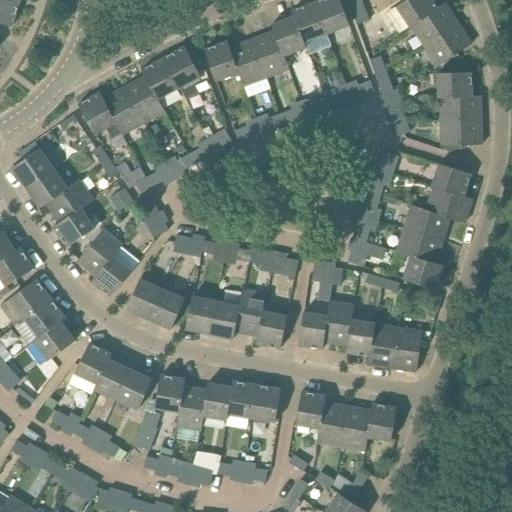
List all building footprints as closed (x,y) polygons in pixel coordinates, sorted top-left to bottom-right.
[(0,0),(0,22),(12,27),(20,3),(7,0),(0,0)] [(350,26),(341,1),(340,0),(321,0),(316,2),(328,34),(350,26)] [(370,21),(367,13),(362,0),(348,0),(358,25),(370,21)] [(410,26),(438,8),(433,0),(406,0),(397,6),(410,26)] [(306,42),(328,34),(316,2),(293,11),(295,16),(306,42)] [(425,46),(459,23),(445,3),(438,8),(410,26),(411,27),(412,26),(425,46)] [(308,48),(306,42),(295,16),(272,25),(275,31),(285,57),(308,48)] [(472,44),(459,23),(425,46),(438,66),(472,44)] [(290,70),(285,57),(275,31),(253,39),(267,79),(290,70)] [(244,88),(267,79),(253,39),(231,47),(239,74),(244,88)] [(239,74),(231,47),(228,41),(205,50),(217,82),(239,74)] [(202,77),(195,64),(185,46),(164,58),(181,89),(202,77)] [(375,72),(386,68),(381,56),(371,60),(375,72)] [(160,100),(181,89),(164,58),(142,70),(146,76),(160,100)] [(379,83),(390,79),(386,68),(375,72),(379,83)] [(440,97),(473,96),(472,72),(439,73),(440,97)] [(146,76),(125,87),(145,124),(167,113),(160,100),(146,76)] [(379,83),(384,94),(394,90),(390,79),(379,83)] [(363,95),(375,91),(371,80),(359,85),(363,95)] [(124,136),(145,125),(145,124),(125,87),(104,99),(122,134),(124,136)] [(122,134),(104,99),(101,92),(79,104),(96,135),(107,128),(113,139),(122,134)] [(338,94),(326,98),(330,108),(341,104),(338,94)] [(441,121),(482,120),(481,95),(473,96),(440,97),(440,99),(441,121)] [(318,113),(330,108),(326,98),(314,103),(318,113)] [(285,124),(296,120),(292,110),(281,114),(285,124)] [(395,126),(406,122),(402,111),(391,115),(395,126)] [(65,131),(79,121),(74,114),(60,124),(65,131)] [(273,129),(285,124),(281,114),(269,118),(273,129)] [(442,146),(467,145),(483,144),(482,120),(441,121),(442,146)] [(399,136),(410,132),(406,122),(395,126),(399,136)] [(156,125),(150,129),(154,137),(161,133),(156,125)] [(240,141),(251,137),(247,126),(236,131),(240,141)] [(233,143),(226,129),(225,129),(218,133),(226,147),(233,143)] [(103,165),(110,160),(100,146),(94,151),(103,165)] [(55,169),(52,165),(41,148),(13,167),(27,187),(55,169)] [(195,164),(205,159),(205,158),(200,149),(189,154),(195,164)] [(383,152),(381,160),(396,164),(399,156),(383,152)] [(184,170),(195,164),(189,154),(178,160),(176,156),(165,161),(176,180),(186,174),(184,170)] [(110,160),(103,165),(113,178),(120,174),(110,160)] [(472,173),(459,169),(440,163),(432,188),(433,188),(465,196),(472,173)] [(47,204),(68,188),(55,169),(27,187),(41,208),(47,204)] [(153,187),(163,182),(163,181),(158,172),(147,177),(153,187)] [(142,193),(153,187),(147,177),(136,183),(142,193)] [(94,201),(81,180),(80,180),(68,188),(47,204),(60,223),(82,209),(94,201)] [(370,193),(381,197),(384,185),(374,182),(370,193)] [(119,212),(134,202),(124,188),(110,198),(119,212)] [(473,199),(465,196),(433,188),(427,210),(451,218),(466,223),(473,199)] [(381,197),(370,193),(367,205),(377,208),(381,197)] [(160,212),(154,202),(144,207),(150,218),(160,212)] [(451,218),(412,205),(404,229),(444,240),(451,218)] [(68,247),(85,236),(95,228),(82,209),(60,223),(54,227),(68,247)] [(169,230),(166,223),(165,223),(151,231),(155,238),(169,230)] [(370,231),(360,227),(356,239),(367,242),(370,231)] [(123,245),(122,244),(104,229),(90,245),(78,261),(97,276),(114,256),(123,245)] [(437,263),(444,240),(404,229),(397,252),(411,256),(437,263)] [(0,261),(16,250),(3,230),(0,232),(0,261)] [(182,253),(186,237),(177,235),(174,251),(182,253)] [(194,238),(192,238),(186,237),(182,253),(190,255),(194,238)] [(217,243),(205,241),(203,252),(215,254),(217,243)] [(16,250),(0,261),(0,278),(6,287),(31,271),(35,268),(21,247),(16,250)] [(252,251),(239,248),(237,259),(250,262),(252,251)] [(264,254),(252,251),(250,262),(262,265),(264,254)] [(360,265),(362,257),(352,253),(349,262),(360,265)] [(133,271),(117,259),(114,256),(97,276),(92,282),(112,297),(133,271)] [(443,265),(437,263),(411,256),(404,279),(436,289),(443,265)] [(299,261),(286,258),(283,275),(295,278),(299,261)] [(324,266),(316,265),(313,281),(321,283),(324,266)] [(341,285),(344,269),(335,268),(333,284),(341,285)] [(382,287),(384,279),(369,274),(367,283),(382,287)] [(37,279),(10,299),(25,318),(52,298),(37,279)] [(150,319),(163,289),(141,279),(127,310),(150,319)] [(397,292),(400,284),(384,279),(382,287),(397,292)] [(172,329),(174,326),(185,298),(163,289),(150,319),(172,329)] [(268,298),(244,293),(243,293),(240,306),(236,332),(258,337),(265,311),(268,298)] [(443,297),(437,295),(435,294),(430,310),(438,313),(443,297)] [(210,334),(217,301),(193,296),(186,329),(210,334)] [(17,329),(30,345),(35,341),(52,328),(66,318),(52,298),(24,319),(26,322),(17,329)] [(240,306),(217,301),(210,334),(234,339),(236,332),(240,306)] [(355,306),(331,302),(330,302),(327,315),(325,342),(347,345),(353,320),(355,306)] [(288,316),(268,312),(265,311),(258,337),(257,343),(281,349),(288,316)] [(327,315),(324,315),(304,312),(299,345),(324,349),(325,342),(327,315)] [(376,323),(375,323),(353,320),(347,345),(346,352),(370,356),(376,324),(376,323)] [(49,360),(52,358),(76,341),(62,322),(52,328),(35,341),(49,360)] [(393,368),(399,328),(376,324),(370,356),(369,365),(393,368)] [(423,331),(404,328),(399,328),(393,368),(417,372),(423,331)] [(97,384),(110,359),(112,354),(90,343),(75,373),(97,384)] [(117,399),(132,369),(110,359),(97,384),(95,389),(117,399)] [(139,410),(153,379),(132,369),(117,399),(139,410)] [(10,375),(1,382),(9,392),(18,384),(10,375)] [(180,412),(185,386),(186,379),(161,375),(156,408),(180,412)] [(253,418),(257,385),(233,381),(232,386),(229,414),(253,418)] [(229,414),(232,386),(209,382),(207,389),(204,416),(228,420),(229,414)] [(276,422),(277,419),(282,389),(257,385),(253,418),(276,422)] [(204,416),(207,389),(185,386),(180,412),(178,426),(202,430),(204,416)] [(327,395),(326,395),(302,391),(297,424),(320,428),(326,402),(327,395)] [(35,401),(28,395),(25,399),(33,404),(35,401)] [(349,406),(326,402),(320,428),(318,443),(342,447),(349,406)] [(398,408),(374,404),(373,403),(372,410),(369,437),(392,441),(398,408)] [(369,437),(372,410),(349,406),(342,447),(366,451),(369,437)] [(69,417),(58,411),(53,420),(63,427),(69,417)] [(146,412),(143,423),(157,428),(161,415),(155,412),(155,413),(146,412)] [(90,429),(79,423),(74,433),(84,439),(90,429)] [(0,446),(10,434),(4,429),(0,433),(0,446)] [(28,446),(17,440),(12,450),(22,456),(28,446)] [(121,447),(110,441),(109,441),(104,450),(115,457),(121,447)] [(304,471),(309,464),(295,455),(290,462),(304,471)] [(159,460),(147,456),(144,467),(156,470),(159,460)] [(48,458),(42,468),(53,474),(59,464),(48,458)] [(182,466),(171,463),(167,474),(179,477),(182,466)] [(233,465),(221,463),(219,473),(231,476),(233,465)] [(69,470),(59,464),(53,474),(64,480),(69,470)] [(214,469),(206,467),(202,483),(210,486),(214,469)] [(268,470),(256,468),(254,480),(266,482),(268,470)] [(363,470),(354,484),(361,489),(370,475),(363,470)] [(321,472),(317,479),(331,488),(335,481),(321,472)] [(308,484),(301,479),(293,493),(300,498),(308,484)] [(89,482),(81,497),(91,502),(100,488),(89,482)] [(361,489),(354,484),(351,483),(345,492),(355,499),(361,489)] [(110,491),(102,489),(97,505),(105,508),(110,491)] [(291,511),(300,498),(293,493),(284,507),(291,511)] [(365,511),(367,511),(350,500),(339,493),(327,511),(365,511)] [(29,511),(32,508),(12,496),(11,495),(3,508),(0,511),(29,511)] [(140,511),(144,502),(132,498),(129,509),(139,511),(140,511)] [(153,511),(155,505),(144,502),(140,511),(153,511)]
